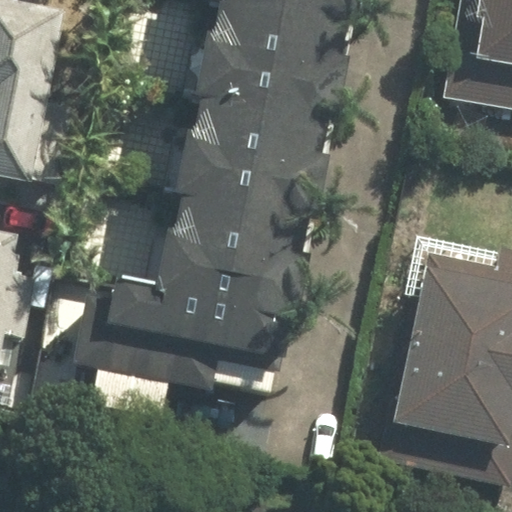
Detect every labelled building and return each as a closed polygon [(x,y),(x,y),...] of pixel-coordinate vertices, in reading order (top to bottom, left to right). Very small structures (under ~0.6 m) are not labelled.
[(357,0),(207,0),(136,343),(280,373),(357,0)] [(511,0),(460,0),(442,97),(511,109),(511,0)] [(0,181),(36,188),(68,16),(0,3),(0,181)] [(0,364),(4,344),(25,348),(39,273),(13,268),(19,236),(0,232),(0,364)] [(511,252),(430,235),(391,427),(511,452),(511,252)]
